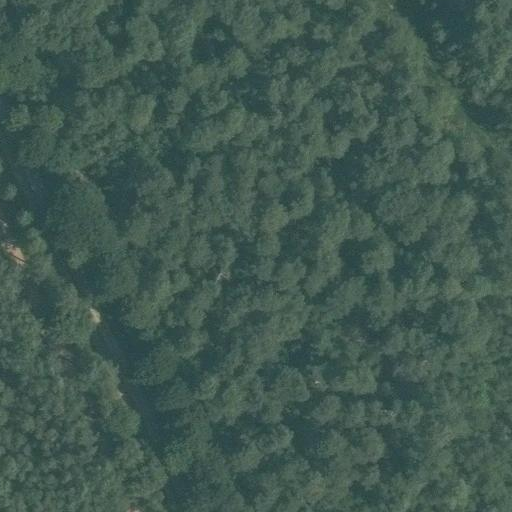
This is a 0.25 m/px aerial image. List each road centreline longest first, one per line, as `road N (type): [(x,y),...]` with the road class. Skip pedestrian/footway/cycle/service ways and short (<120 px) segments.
road 1 (track): [(189,511),(0,111)]
road 2 (track): [(133,511),(0,233)]
